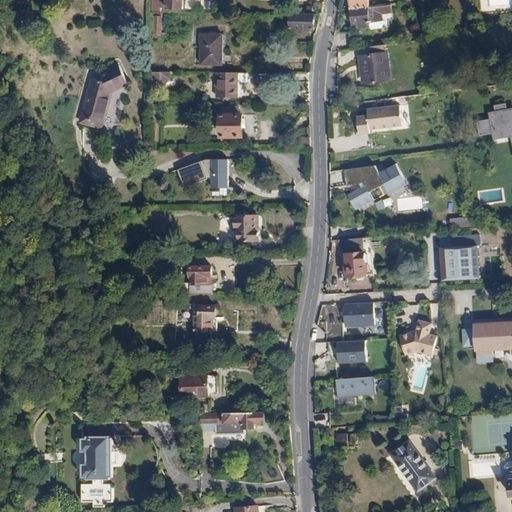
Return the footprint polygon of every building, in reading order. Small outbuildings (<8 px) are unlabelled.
[(352,0),(354,12),(370,10),(372,10),(370,0),(352,0)] [(292,10),(291,27),(313,28),(314,11),(292,10)] [(370,10),(354,12),(356,28),(361,27),(361,31),(372,30),(370,10)] [(154,36),(153,56),(157,56),(158,49),(161,49),(161,31),(152,31),(152,36),(154,36)] [(203,32),(203,63),(226,63),(226,32),(203,32)] [(368,54),(357,55),(358,64),(362,64),(363,82),(383,80),(381,66),(387,66),(386,52),(384,52),(384,44),(367,46),(368,54)] [(101,126),(110,90),(129,84),(123,65),(99,72),(97,80),(90,78),(80,121),(101,126)] [(171,71),(152,71),(152,83),(172,83),(171,71)] [(220,72),(219,97),(239,98),(240,73),(220,72)] [(457,103),(470,102),(469,92),(456,94),(457,103)] [(511,112),(508,110),(506,104),(495,106),(497,112),(492,114),(493,118),(476,122),(480,136),(495,133),(496,138),(510,136),(511,141),(511,112)] [(357,118),(360,136),(371,135),(370,131),(405,126),(402,105),(367,110),(368,116),(357,118)] [(220,113),(219,136),(246,136),(247,112),(235,112),(235,108),(223,108),(222,113),(220,113)] [(230,157),(212,157),(212,189),(230,189),(230,157)] [(348,196),(357,211),(375,201),(371,193),(387,184),(391,192),(409,181),(399,162),(381,172),(377,164),(353,169),(356,186),(350,190),(351,193),(348,196)] [(374,203),(378,211),(385,207),(381,199),(374,203)] [(237,229),(237,240),(257,240),(257,228),(255,228),(255,214),(233,214),(233,229),(237,229)] [(442,280),(481,277),(478,244),(440,247),(442,280)] [(345,276),(357,276),(358,281),(364,282),(365,276),(374,275),(373,253),(346,253),(347,264),(345,264),(345,276)] [(500,256),(491,256),(491,275),(501,275),(500,256)] [(213,263),(189,263),(189,295),(212,294),(211,275),(214,275),(213,263)] [(375,324),(375,301),(345,301),(345,325),(375,324)] [(439,313),(439,303),(431,303),(431,313),(439,313)] [(215,304),(200,305),(200,313),(194,313),(194,329),(213,329),(212,316),(215,316),(215,304)] [(433,355),(438,335),(430,333),(432,323),(419,319),(417,330),(400,334),(405,353),(416,351),(433,355)] [(511,321),(474,323),(474,328),(462,329),(462,345),(475,344),(475,353),(492,353),(492,348),(511,347),(511,321)] [(368,360),(366,338),(338,340),(340,363),(368,360)] [(217,377),(207,375),(177,377),(178,399),(208,397),(217,394),(217,377)] [(376,394),(375,378),(336,380),(339,396),(376,394)] [(264,410),(198,411),(199,427),(213,427),(213,432),(242,431),(241,426),(253,426),(252,420),(264,420),(264,410)] [(110,477),(110,475),(113,475),(112,436),(110,436),(109,432),(86,433),(86,436),(81,436),(81,450),(86,449),(86,461),(81,462),(82,475),(87,475),(87,478),(93,478),(94,483),(82,483),(82,501),(94,501),(94,506),(104,505),(104,501),(113,501),(113,483),(104,483),(104,478),(110,477)] [(347,432),(336,433),(337,443),(347,443),(347,432)] [(435,475),(406,441),(389,456),(418,490),(435,475)] [(276,463),(258,465),(265,483),(284,481),(276,463)]
